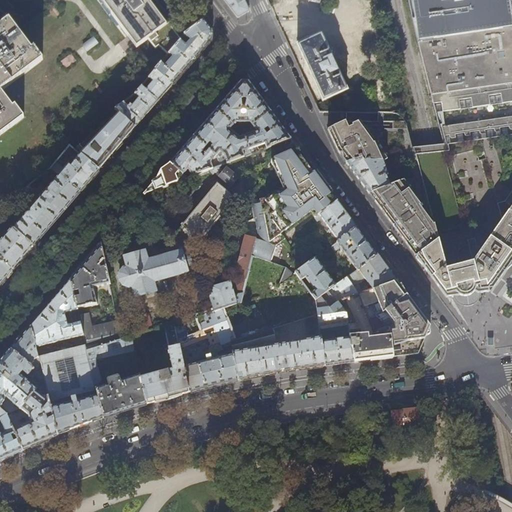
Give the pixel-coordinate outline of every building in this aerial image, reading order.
[(100,0),(136,48),(148,40),(156,49),(159,47),(169,56),(169,55),(170,55),(180,42),(182,41),(181,39),(180,39),(168,24),(166,26),(160,18),(146,0),(100,0)] [(172,22),(156,0),(146,0),(160,18),(166,26),(168,24),(172,22)] [(248,11),(243,0),(224,0),(225,1),(237,17),(248,11)] [(511,28),(511,23),(508,0),(411,0),(414,20),(412,20),(417,42),(511,28)] [(0,30),(11,22),(9,19),(0,25),(0,30)] [(209,42),(211,40),(211,32),(203,21),(185,36),(191,42),(186,47),(180,42),(170,55),(169,55),(173,59),(165,68),(162,64),(155,71),(172,85),(188,67),(209,42)] [(0,134),(22,118),(1,91),(41,61),(32,50),(11,22),(0,30),(0,134)] [(511,28),(417,42),(430,95),(511,83),(511,28)] [(297,45),(323,101),(347,90),(322,34),(297,45)] [(86,50),(98,43),(93,36),(82,44),(86,50)] [(43,59),(35,48),(32,50),(41,61),(43,59)] [(60,61),(65,68),(76,60),(71,54),(60,61)] [(156,103),(172,85),(155,71),(149,79),(152,81),(150,84),(151,85),(146,91),(142,87),(135,95),(132,97),(138,102),(133,107),(130,105),(129,108),(124,104),(115,110),(119,113),(136,128),(156,103)] [(235,123),(237,123),(240,125),(247,126),(248,124),(250,124),(252,126),(271,112),(265,105),(248,82),(241,82),(224,101),(215,111),(234,126),(235,123)] [(443,112),(511,102),(511,83),(430,95),(443,143),(511,133),(511,116),(445,126),(443,112)] [(244,138),(243,134),(239,131),(234,126),(215,111),(202,126),(193,137),(206,148),(209,144),(210,144),(210,145),(211,146),(212,147),(213,147),(209,151),(216,157),(219,153),(224,157),(227,163),(251,154),(249,150),(244,138)] [(280,124),(271,112),(252,126),(257,133),(244,138),(249,150),(265,144),(267,148),(291,139),(280,124)] [(397,160),(393,113),(389,112),(384,112),(384,127),(361,127),(358,123),(352,125),(353,127),(348,129),(345,122),(328,130),(338,152),(341,156),(346,163),(361,160),(363,162),(382,162),(391,162),(397,160)] [(121,144),(136,128),(119,113),(115,116),(114,115),(111,119),(109,120),(102,125),(93,134),(92,135),(88,137),(87,138),(85,141),(82,144),(79,146),(83,151),(79,154),(80,155),(99,171),(121,144)] [(437,240),(416,160),(415,160),(405,122),(403,119),(399,116),(397,115),(393,113),(397,160),(398,161),(403,164),(409,162),(412,176),(399,181),(404,239),(403,240),(409,248),(415,256),(437,240)] [(443,145),(511,135),(511,133),(443,143),(443,145)] [(210,164),(216,157),(209,151),(206,148),(193,137),(184,148),(170,164),(183,176),(188,170),(195,176),(209,170),(212,169),(210,164)] [(454,145),(455,153),(465,152),(464,143),(454,145)] [(68,158),(74,150),(70,146),(63,154),(68,158)] [(331,194),(329,191),(312,169),(298,150),(272,161),(282,188),(277,192),(265,200),(264,198),(251,201),(254,220),(257,236),(257,239),(252,257),(270,263),(275,246),(280,242),(276,237),(281,233),(279,230),(308,209),(310,212),(314,217),(318,214),(314,209),(331,194)] [(83,189),(99,171),(80,155),(72,165),(71,164),(65,170),(55,163),(50,169),(59,176),(79,193),(83,189)] [(361,160),(346,163),(358,179),(369,193),(390,185),(387,176),(388,176),(382,162),(363,162),(361,160)] [(143,195),(187,179),(183,176),(170,164),(169,165),(143,195)] [(237,178),(226,169),(224,164),(212,169),(209,170),(219,178),(230,187),(237,178)] [(59,217),(79,193),(59,176),(45,192),(44,189),(42,187),(33,197),(38,201),(13,229),(33,247),(59,217)] [(404,239),(399,181),(390,185),(369,193),(375,201),(387,218),(403,240),(404,239)] [(200,241),(234,199),(216,185),(183,225),(181,224),(180,225),(182,227),(200,241)] [(19,201),(23,196),(26,194),(30,191),(27,188),(11,201),(16,205),(19,201)] [(265,200),(277,192),(276,191),(274,191),(272,192),(264,198),(265,200)] [(511,191),(505,201),(497,203),(502,220),(482,249),(477,245),(475,238),(468,240),(473,262),(471,263),(479,293),(489,292),(489,290),(492,289),(511,260),(511,191)] [(318,215),(336,201),(331,194),(314,209),(318,214),(318,215)] [(344,211),(336,201),(318,215),(314,218),(317,222),(321,219),(329,229),(328,231),(330,233),(331,232),(339,241),(356,228),(344,211)] [(281,233),(310,212),(308,209),(279,230),(281,233)] [(247,223),(245,236),(256,239),(257,239),(257,236),(254,220),(247,223)] [(479,230),(476,221),(467,223),(470,232),(479,230)] [(16,266),(33,247),(13,229),(12,228),(0,242),(0,241),(0,259),(13,270),(16,266)] [(365,240),(356,228),(339,241),(331,247),(335,252),(340,248),(357,270),(377,256),(365,240)] [(285,239),(281,233),(276,237),(280,242),(285,239)] [(232,295),(235,304),(240,302),(248,271),(247,270),(251,257),(256,239),(245,236),(237,268),(241,269),(236,272),(232,287),(235,294),(232,295)] [(447,269),(439,239),(437,240),(415,256),(427,272),(446,298),(454,297),(447,269)] [(113,294),(107,268),(101,270),(100,266),(105,261),(101,244),(83,265),(71,279),(74,293),(79,292),(80,298),(75,299),(78,309),(98,305),(94,289),(108,286),(110,295),(113,294)] [(195,276),(186,245),(179,247),(181,252),(179,252),(179,253),(173,255),(171,255),(171,256),(164,257),(163,257),(163,258),(156,260),(156,259),(155,259),(155,260),(148,262),(148,261),(147,261),(145,254),(146,253),(146,252),(145,252),(144,251),(143,251),(144,253),(139,254),(139,253),(138,254),(131,256),(130,256),(126,258),(125,256),(124,257),(124,258),(123,258),(124,259),(125,259),(127,264),(124,265),(123,267),(124,269),(121,273),(120,273),(120,274),(120,279),(119,280),(120,281),(123,285),(122,285),(124,286),(128,287),(129,288),(130,288),(130,287),(132,287),(132,288),(134,288),(136,295),(134,296),(135,297),(136,297),(136,298),(138,298),(137,297),(141,296),(142,296),(143,295),(149,293),(151,293),(150,293),(154,292),(155,293),(156,292),(156,291),(157,291),(157,290),(155,290),(153,282),(154,282),(154,281),(160,279),(161,280),(162,280),(162,279),(169,277),(169,278),(170,277),(170,276),(177,275),(178,275),(179,274),(185,272),(185,273),(187,272),(188,277),(195,276)] [(364,292),(358,284),(365,279),(372,289),(395,281),(385,266),(377,256),(357,270),(336,285),(328,291),(337,302),(359,294),(364,292)] [(336,285),(315,258),(295,273),(300,281),(305,278),(314,290),(310,293),(315,300),(328,291),(336,285)] [(0,285),(9,275),(13,270),(0,259),(0,285)] [(479,293),(471,263),(447,269),(454,297),(459,296),(464,295),(472,294),(473,294),(475,292),(477,294),(479,293)] [(79,318),(78,309),(75,299),(74,293),(71,279),(56,296),(43,312),(30,326),(38,358),(85,345),(86,345),(79,318)] [(392,344),(393,353),(420,349),(424,340),(430,327),(409,299),(398,284),(395,281),(372,289),(364,292),(359,294),(368,319),(385,313),(394,325),(395,332),(390,332),(390,333),(392,344)] [(235,304),(232,295),(228,283),(207,289),(214,311),(222,308),(235,304)] [(321,342),(327,342),(325,329),(348,326),(346,314),(337,302),(328,291),(315,300),(318,316),(321,338),(321,342)] [(214,311),(175,323),(184,367),(233,355),(230,344),(233,343),(222,308),(214,311)] [(138,333),(154,328),(150,315),(133,320),(137,334),(138,333)] [(123,336),(119,320),(91,328),(88,316),(81,317),(88,347),(123,336)] [(184,367),(175,323),(175,322),(163,326),(173,371),(168,372),(168,371),(148,376),(138,333),(137,334),(131,336),(134,352),(140,376),(146,404),(171,397),(189,393),(184,367)] [(38,358),(30,326),(13,346),(11,349),(43,377),(38,358)] [(233,355),(276,345),(274,332),(279,331),(279,328),(233,343),(230,344),(233,355)] [(392,344),(390,333),(350,336),(350,338),(354,358),(357,357),(393,353),(392,344)] [(96,389),(98,389),(97,385),(99,385),(100,380),(95,361),(134,352),(131,336),(123,338),(86,350),(96,389)] [(327,342),(321,342),(324,366),(350,363),(354,362),(354,358),(350,338),(339,340),(339,337),(335,337),(336,340),(327,342)] [(276,345),(233,355),(238,380),(280,372),(282,372),(324,366),(321,342),(321,338),(276,345)] [(96,389),(86,350),(85,345),(38,358),(43,377),(44,381),(48,396),(49,402),(96,390),(96,389)] [(20,377),(24,374),(28,377),(31,380),(34,377),(42,384),(44,381),(43,377),(11,349),(8,352),(0,361),(0,374),(28,399),(35,392),(36,391),(20,377)] [(184,367),(189,393),(194,391),(219,385),(238,380),(233,355),(184,367)] [(28,399),(0,374),(0,409),(1,411),(3,408),(0,406),(4,402),(1,399),(2,399),(0,397),(0,396),(2,394),(20,409),(28,399)] [(98,389),(96,389),(96,390),(97,395),(104,418),(115,414),(146,404),(140,376),(121,382),(119,378),(118,377),(117,377),(108,379),(107,380),(107,381),(109,385),(98,389)] [(58,435),(51,407),(49,402),(48,396),(42,398),(35,392),(28,399),(20,409),(28,416),(30,422),(13,430),(23,450),(55,436),(58,435)] [(104,418),(97,395),(51,407),(58,435),(89,423),(104,418)] [(418,416),(417,411),(404,412),(404,413),(393,414),(394,426),(407,425),(419,424),(418,416)] [(23,450),(13,430),(6,415),(0,419),(0,421),(5,433),(0,435),(0,460),(9,457),(22,451),(23,450)] [(0,466),(24,455),(22,451),(9,457),(0,460),(0,466)]
